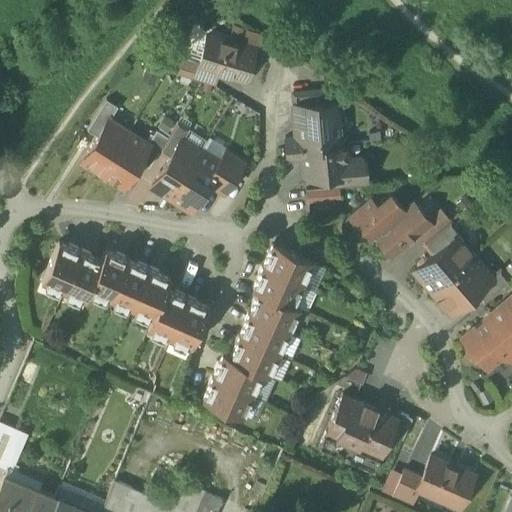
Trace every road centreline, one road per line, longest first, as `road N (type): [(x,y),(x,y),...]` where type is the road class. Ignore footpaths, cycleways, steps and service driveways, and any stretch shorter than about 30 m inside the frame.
road 1 (residential): [(0,383),(12,351),(3,256),(44,213),(112,214),(240,237)]
road 2 (residential): [(259,208),(335,242),(417,327),(450,407),(478,442)]
road 3 (residential): [(259,208),(266,112),(280,54)]
